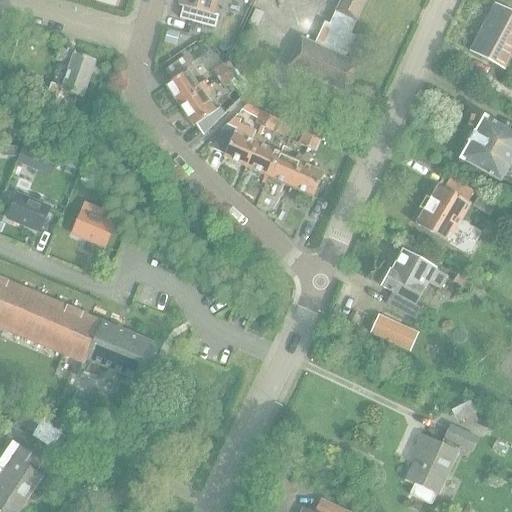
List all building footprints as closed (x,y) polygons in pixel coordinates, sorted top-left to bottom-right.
[(179,0),(178,6),(182,7),(179,19),(214,28),(218,16),(213,14),(216,0),(179,0)] [(340,0),(335,13),(329,25),(324,23),(314,45),(301,39),(287,68),(344,95),(358,65),(345,59),(355,37),(349,35),(351,30),(348,29),(352,20),(355,22),(365,0),(374,0),(364,23),(392,36),(408,0),(340,0)] [(470,51),(504,70),(511,55),(511,14),(495,5),(470,51)] [(0,60),(11,63),(17,39),(5,35),(0,53),(0,60)] [(95,61),(74,55),(76,50),(68,48),(67,52),(59,50),(55,62),(70,66),(62,89),(50,85),(44,105),(71,114),(76,98),(82,100),(95,61)] [(178,106),(206,87),(202,82),(196,86),(186,71),(192,67),(184,56),(164,70),(171,81),(165,85),(178,106)] [(218,79),(235,67),(229,59),(213,71),(218,79)] [(235,67),(218,79),(224,88),(235,80),(245,92),(250,87),(235,67)] [(253,86),(246,99),(268,111),(275,98),(253,86)] [(206,87),(178,106),(192,126),(196,124),(203,135),(225,112),(220,107),(214,112),(204,97),(210,93),(206,87)] [(263,128),(268,117),(259,113),(254,124),(263,128)] [(246,167),(259,137),(253,134),(255,130),(240,123),(242,119),(235,116),(222,130),(213,150),(224,155),(223,157),(246,167)] [(268,117),(263,128),(273,132),(278,120),(268,117)] [(511,135),(484,119),(462,160),(501,183),(511,163),(511,135)] [(307,148),(312,136),(303,132),(298,144),(307,148)] [(312,136),(307,148),(316,152),(322,140),(312,136)] [(268,177),(279,153),(263,146),(266,140),(259,137),(246,167),(268,177)] [(290,187),(304,157),(297,154),(294,160),(279,153),(268,177),(290,187)] [(304,157),(290,187),(312,197),(323,173),(307,166),(310,160),(304,157)] [(467,203),(475,191),(451,177),(443,189),(439,186),(416,226),(448,244),(471,205),(467,203)] [(7,219),(39,232),(49,208),(18,195),(7,219)] [(473,207),(490,217),(496,206),(479,196),(473,207)] [(82,211),(72,235),(103,248),(113,224),(100,218),(102,212),(85,205),(82,211)] [(440,291),(447,277),(436,271),(436,270),(402,252),(391,273),(390,272),(381,288),(391,294),(385,305),(416,322),(422,310),(416,307),(428,284),(440,291)] [(453,282),(466,291),(471,282),(459,274),(453,282)] [(87,362),(142,386),(159,348),(0,278),(0,328),(85,366),(87,362)] [(351,324),(381,338),(387,325),(357,311),(351,324)] [(452,410),(459,423),(477,413),(470,400),(452,410)] [(48,413),(44,418),(24,406),(14,420),(34,433),(33,436),(53,449),(68,425),(48,413)] [(459,447),(471,453),(477,440),(450,427),(442,445),(421,435),(412,455),(417,457),(406,481),(414,485),(409,495),(430,505),(435,495),(437,495),(459,447)] [(42,476),(35,472),(41,463),(13,443),(0,462),(0,511),(13,511),(23,499),(25,501),(42,476)] [(343,511),(320,501),(315,511),(306,511),(343,511)]
